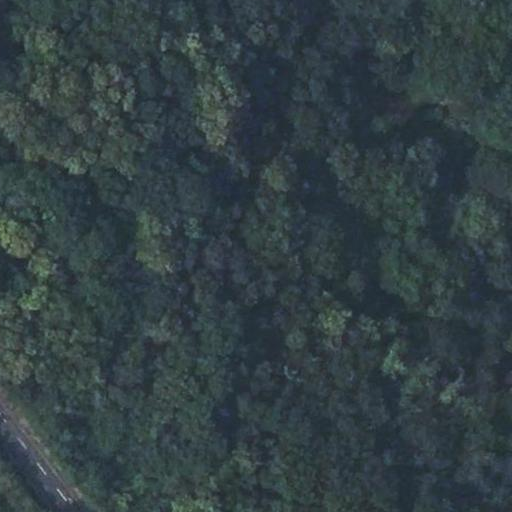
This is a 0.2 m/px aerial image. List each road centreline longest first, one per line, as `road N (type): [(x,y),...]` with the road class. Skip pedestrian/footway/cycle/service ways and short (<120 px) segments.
road 1 (track): [(511,372),(437,294),(413,189),(399,165),(396,115)]
road 2 (track): [(396,115),(428,95),(511,119)]
